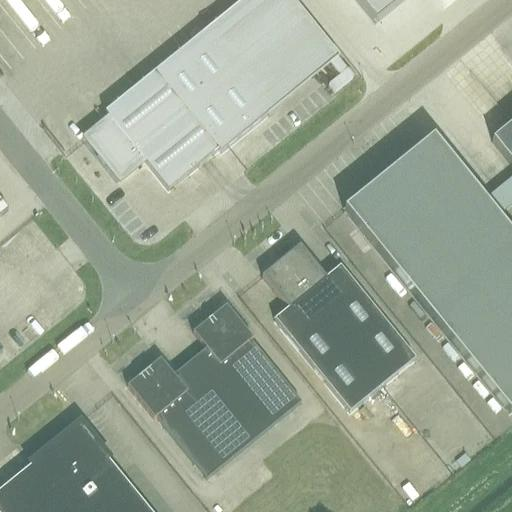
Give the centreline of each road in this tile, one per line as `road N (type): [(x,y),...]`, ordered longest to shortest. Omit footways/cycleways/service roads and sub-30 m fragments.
road 1 (unclassified): [(509,0),(139,301)]
road 2 (unclassified): [(0,131),(139,301)]
road 3 (unclassified): [(139,301),(0,415)]
